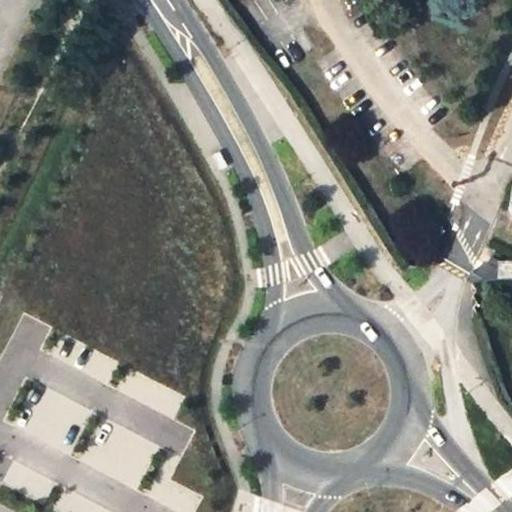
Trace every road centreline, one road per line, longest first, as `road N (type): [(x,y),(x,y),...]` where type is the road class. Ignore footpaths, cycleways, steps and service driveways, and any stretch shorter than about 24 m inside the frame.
road 1 (primary): [(138,0),(256,198),(277,274),(278,335)]
road 2 (primary): [(347,315),(311,261),(227,77),(175,0)]
road 3 (secondary): [(511,509),(416,408)]
road 4 (primary): [(416,408),(402,349),(347,315)]
road 5 (primary): [(278,335),(250,389),(268,448)]
